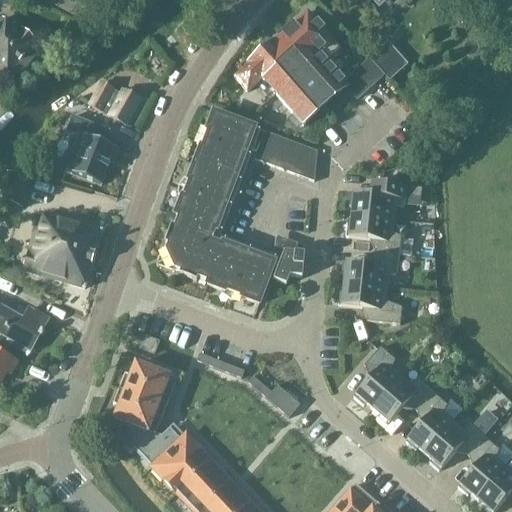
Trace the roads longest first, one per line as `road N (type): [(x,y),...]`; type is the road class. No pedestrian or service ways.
road 1 (tertiary): [(110,288),(187,87),(241,16)]
road 2 (residential): [(308,335),(332,171),(392,114)]
road 3 (residential): [(445,511),(323,403),(310,375),(308,335)]
road 4 (residential): [(308,335),(269,340),(110,288)]
road 5 (tertiary): [(57,450),(110,288)]
